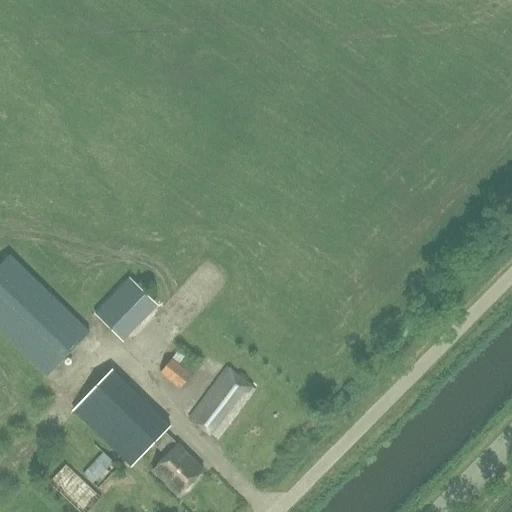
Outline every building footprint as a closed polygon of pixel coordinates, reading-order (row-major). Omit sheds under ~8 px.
[(88,333),(10,256),(0,265),(0,331),(46,376),(88,333)] [(99,309),(128,336),(162,299),(133,272),(99,309)] [(179,349),(172,359),(159,373),(180,389),(192,374),(199,365),(179,349)] [(189,418),(217,439),(256,390),(228,368),(189,418)] [(131,466),(152,444),(165,456),(152,470),(178,495),(203,469),(177,444),(164,432),(170,426),(111,370),(73,410),(131,466)] [(86,511),(100,498),(66,465),(72,458),(63,450),(44,470),(39,475),(49,483),(79,511),(86,511)]
